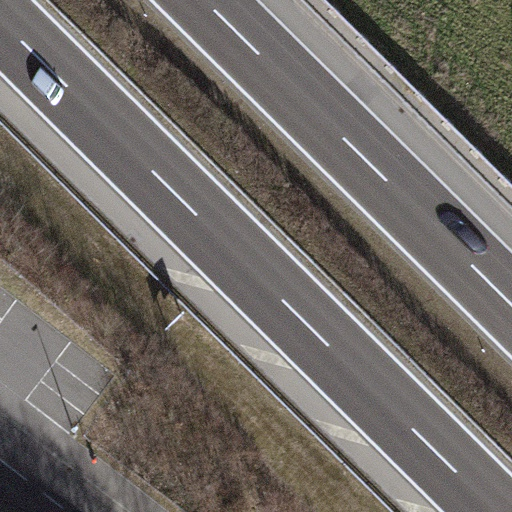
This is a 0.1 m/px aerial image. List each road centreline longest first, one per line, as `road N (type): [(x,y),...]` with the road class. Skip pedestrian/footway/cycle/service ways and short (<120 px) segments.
road 1 (motorway): [(0,19),(496,511)]
road 2 (motorway): [(511,304),(205,0)]
